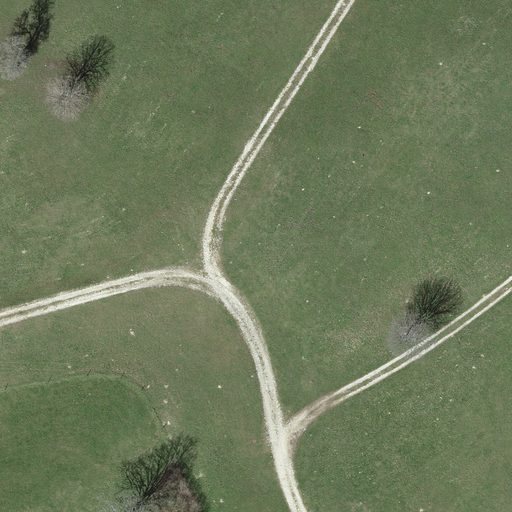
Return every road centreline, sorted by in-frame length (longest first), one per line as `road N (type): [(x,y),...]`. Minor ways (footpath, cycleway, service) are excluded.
road 1 (track): [(298,511),(255,341),(219,287),(161,277),(0,318)]
road 2 (track): [(348,0),(219,205),(210,242),(219,287)]
road 3 (track): [(511,283),(414,354),(279,433)]
